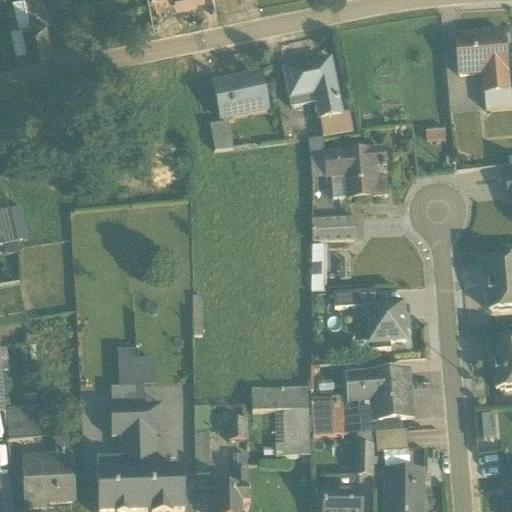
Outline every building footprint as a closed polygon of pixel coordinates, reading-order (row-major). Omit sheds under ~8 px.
[(28,54),(49,50),(44,23),(54,21),(48,0),(10,0),(16,24),(21,23),(28,54)] [(501,36),(454,40),(457,83),(480,81),(481,99),(482,99),(484,115),(511,112),(511,95),(506,96),(501,36)] [(327,65),(282,74),(291,113),(311,109),(315,125),(318,124),(321,141),(352,135),(348,117),(339,119),(327,65)] [(259,78),(212,88),(219,126),(266,117),(259,78)] [(224,128),(208,132),(213,155),(229,152),(224,128)] [(442,129),(424,131),(426,147),(444,145),(442,129)] [(386,200),(382,154),(322,160),(320,144),(307,145),(311,183),(329,182),(331,205),(386,200)] [(0,250),(28,243),(20,212),(0,217),(0,250)] [(355,245),(354,222),(309,224),(310,247),(355,245)] [(325,251),(310,250),(309,296),(324,296),(325,251)] [(484,284),(487,314),(511,312),(511,264),(480,267),(482,284),(484,284)] [(349,265),(339,265),(339,282),(350,282),(349,265)] [(378,308),(377,295),(333,299),(334,314),(360,312),(361,326),(363,325),(365,350),(370,350),(371,354),(389,353),(388,346),(404,344),(403,334),(407,334),(406,320),(402,320),(401,307),(378,308)] [(491,363),(494,394),(511,392),(511,344),(487,347),(488,364),(491,363)] [(32,351),(22,351),(23,383),(34,383),(32,351)] [(151,365),(133,366),(134,391),(152,390),(151,365)] [(134,391),(133,366),(116,367),(118,392),(134,391)] [(407,393),(406,376),(366,379),(366,376),(342,378),(345,410),(356,409),(359,439),(372,438),(399,436),(398,425),(407,424),(405,393),(407,393)] [(307,462),(305,394),(250,395),(251,418),(281,417),(282,451),(272,452),(272,463),(307,462)] [(329,403),(310,405),(311,443),(342,441),(340,416),(330,416),(329,403)] [(133,411),(137,511),(180,511),(179,476),(156,477),(154,442),(163,441),(161,410),(133,411)] [(137,511),(133,411),(107,413),(108,444),(118,444),(119,464),(96,465),(97,511),(137,511)] [(36,413),(5,415),(8,447),(38,445),(36,413)] [(498,439),(494,416),(481,417),(484,441),(498,439)] [(227,425),(228,453),(245,452),(244,425),(227,425)] [(399,436),(372,438),(374,458),(406,456),(404,435),(399,436)] [(192,441),(192,496),(208,495),(207,440),(192,441)] [(353,482),(314,482),(313,511),(359,511),(360,492),(357,492),(357,483),(371,483),(372,441),(353,440),(353,482)] [(21,463),(23,511),(41,511),(42,510),(71,508),(68,445),(53,446),(53,461),(21,463)] [(381,459),(382,474),(407,473),(406,458),(381,459)] [(212,511),(239,511),(239,509),(246,509),(244,461),(230,462),(231,494),(212,494),(212,511)] [(418,511),(419,477),(384,477),(383,511),(418,511)] [(511,511),(511,478),(503,480),(505,511),(511,511)]
